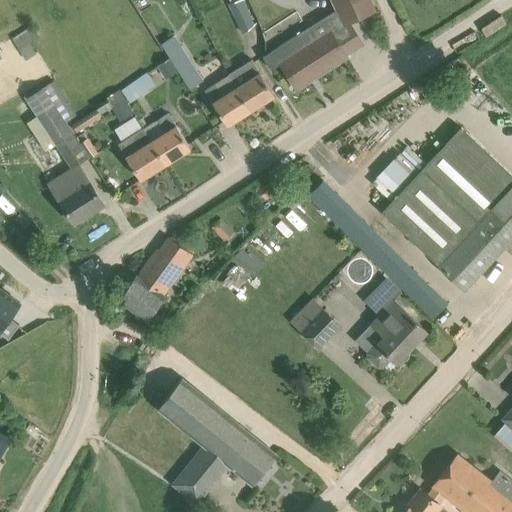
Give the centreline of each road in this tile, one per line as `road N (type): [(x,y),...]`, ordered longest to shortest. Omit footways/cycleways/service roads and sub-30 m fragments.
road 1 (residential): [(89,301),(95,279),(121,250),(511,0)]
road 2 (tertiary): [(511,307),(322,511)]
road 3 (residential): [(26,511),(71,441),(85,386),(89,301)]
